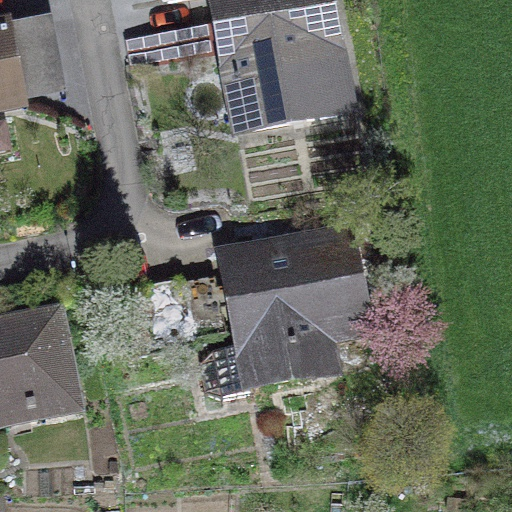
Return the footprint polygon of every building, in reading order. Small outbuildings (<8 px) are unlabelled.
[(204,0),(234,151),(359,127),(334,0),(204,0)] [(0,108),(23,104),(8,27),(0,28),(0,108)] [(242,258),(225,261),(243,350),(213,356),(200,367),(207,396),(223,402),(252,396),(250,388),(304,377),(298,344),(365,332),(347,238),(266,253),(267,258),(243,263),(242,258)] [(139,359),(196,348),(195,343),(225,338),(215,284),(128,300),(139,359)] [(0,427),(78,412),(58,314),(0,325),(0,427)]
